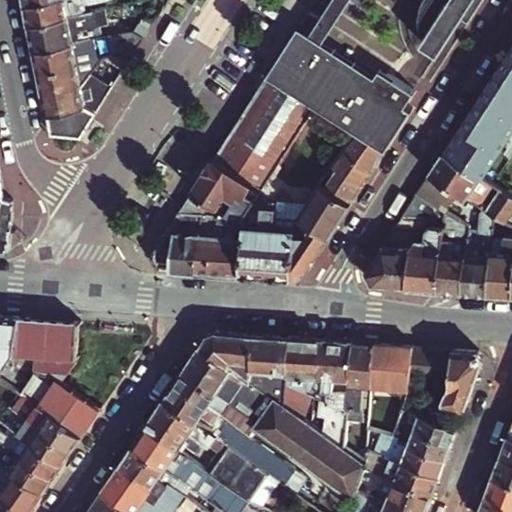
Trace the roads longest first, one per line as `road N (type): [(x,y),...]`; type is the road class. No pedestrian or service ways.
road 1 (residential): [(510,0),(336,268),(327,310)]
road 2 (tertiary): [(227,0),(87,218)]
road 3 (tertiary): [(205,301),(60,511)]
road 4 (residential): [(87,218),(30,154),(0,19)]
road 5 (secondary): [(327,310),(511,323)]
road 6 (residential): [(511,362),(454,511)]
road 7 (secondary): [(55,290),(205,301)]
road 8 (secondary): [(205,301),(327,310)]
